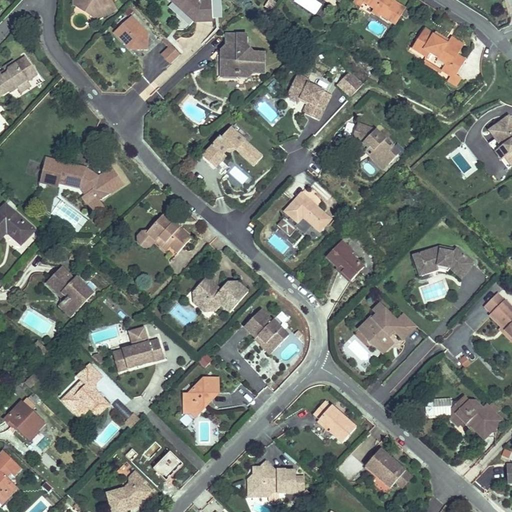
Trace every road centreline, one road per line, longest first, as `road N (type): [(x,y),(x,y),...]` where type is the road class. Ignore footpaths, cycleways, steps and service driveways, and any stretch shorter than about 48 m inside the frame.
road 1 (residential): [(232,230),(184,194),(64,57),(47,28),(46,0)]
road 2 (residential): [(317,365),(488,511)]
road 3 (residential): [(172,511),(317,365)]
road 4 (residential): [(317,365),(322,337),(313,311),(232,230)]
